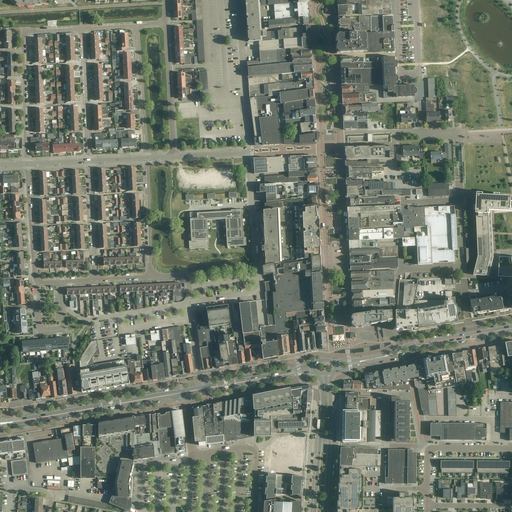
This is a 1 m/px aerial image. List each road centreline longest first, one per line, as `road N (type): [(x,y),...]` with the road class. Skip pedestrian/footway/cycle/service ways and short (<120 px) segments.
road 1 (residential): [(26,164),(22,31),(81,29)]
road 2 (secondary): [(0,426),(182,395)]
road 3 (secondary): [(182,390),(0,420)]
road 4 (tertiary): [(325,511),(331,373)]
road 5 (tertiary): [(323,374),(313,511)]
road 6 (residential): [(146,158),(136,25)]
road 7 (residential): [(88,161),(81,29)]
road 8 (residential): [(420,130),(415,0)]
road 9 (residential): [(253,511),(254,448),(191,458)]
road 10 (residential): [(258,275),(248,152)]
